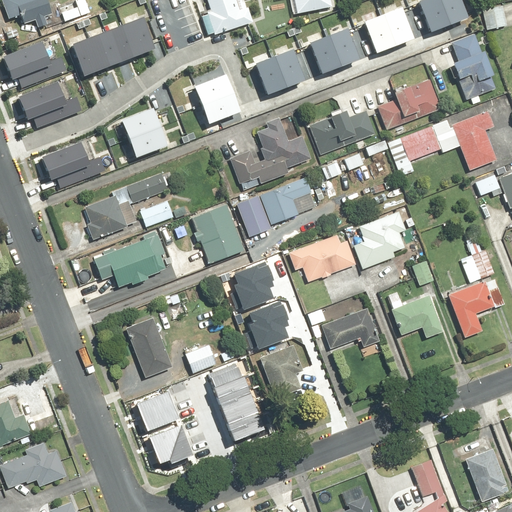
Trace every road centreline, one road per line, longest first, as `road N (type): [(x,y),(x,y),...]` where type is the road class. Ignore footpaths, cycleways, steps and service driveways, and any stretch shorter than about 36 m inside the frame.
road 1 (residential): [(0,153),(78,122),(188,52),(225,48),(259,105),(457,29)]
road 2 (residential): [(151,511),(511,380)]
road 3 (residential): [(129,511),(0,167)]
